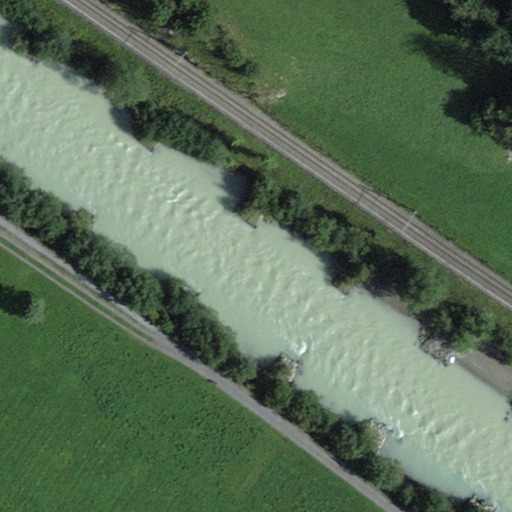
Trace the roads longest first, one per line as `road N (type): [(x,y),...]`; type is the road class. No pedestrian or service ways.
road 1 (track): [(399,511),(197,358)]
road 2 (track): [(197,358),(148,339),(0,236)]
